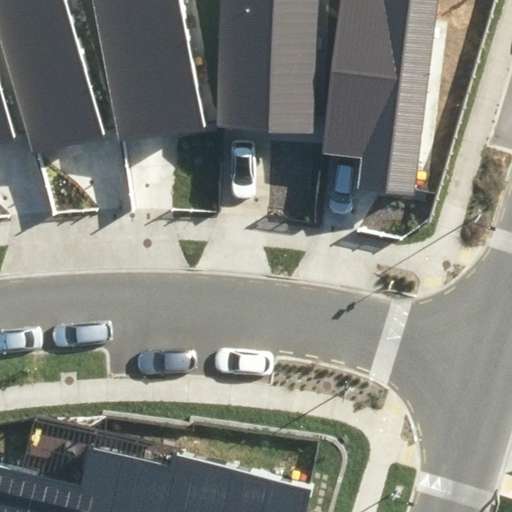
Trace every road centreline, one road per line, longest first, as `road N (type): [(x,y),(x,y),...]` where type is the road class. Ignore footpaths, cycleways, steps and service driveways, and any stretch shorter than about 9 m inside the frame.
road 1 (residential): [(0,309),(165,296),(276,303),(484,350)]
road 2 (residential): [(442,511),(484,350)]
